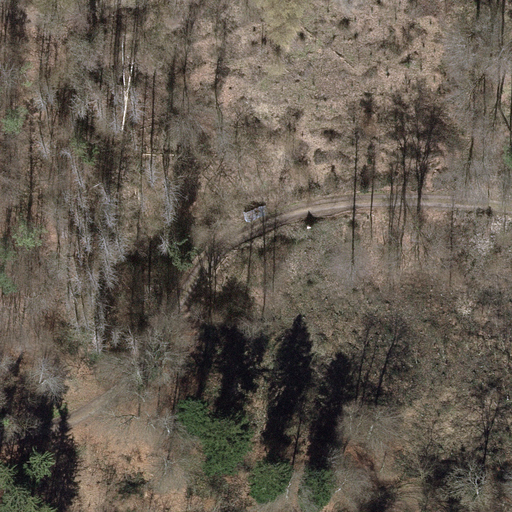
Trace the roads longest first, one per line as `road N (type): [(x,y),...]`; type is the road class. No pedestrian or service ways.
road 1 (track): [(0,438),(80,417),(135,382),(226,237),(297,207),(402,198),(511,204)]
road 2 (track): [(0,12),(76,14),(117,0)]
